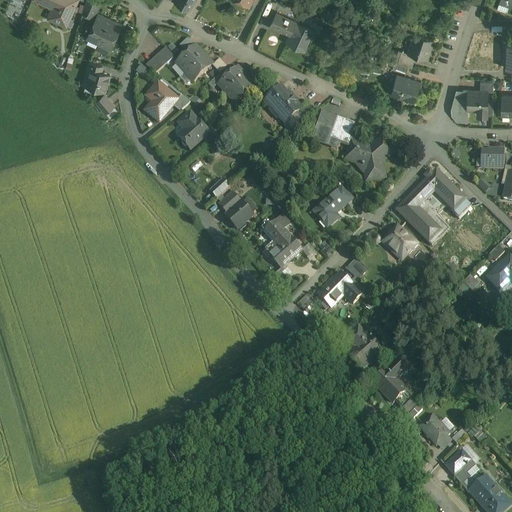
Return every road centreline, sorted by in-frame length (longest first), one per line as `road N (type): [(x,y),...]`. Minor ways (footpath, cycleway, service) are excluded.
road 1 (residential): [(152,14),(127,83),(143,152),(280,313)]
road 2 (residential): [(437,132),(152,14)]
road 3 (residential): [(280,313),(459,511)]
road 4 (residential): [(432,147),(280,313)]
road 5 (residential): [(478,0),(437,132)]
